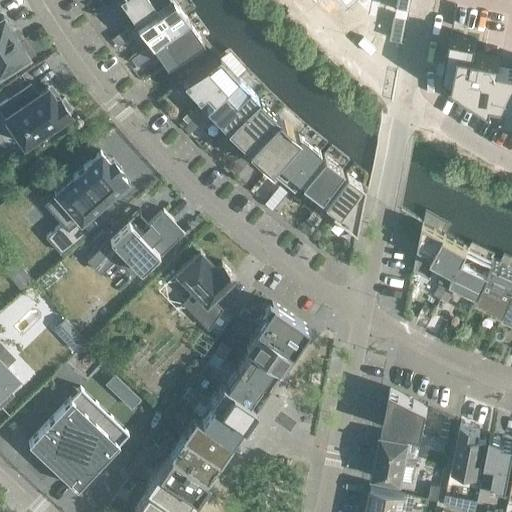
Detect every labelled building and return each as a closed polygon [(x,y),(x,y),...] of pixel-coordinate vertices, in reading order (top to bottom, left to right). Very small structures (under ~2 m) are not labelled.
[(120,0),(134,19),(161,0),(120,0)] [(151,42),(187,16),(174,0),(161,0),(134,19),(151,42)] [(352,0),(363,10),(368,15),(371,0),(352,0)] [(0,71),(31,52),(22,38),(18,40),(2,15),(0,16),(0,71)] [(201,37),(187,16),(151,42),(165,61),(201,37)] [(450,34),(442,73),(449,78),(457,83),(469,92),(474,95),(480,98),(485,102),(490,105),(495,108),(501,111),(506,114),(511,117),(511,64),(499,62),(500,56),(474,51),(476,39),(450,34)] [(204,90),(210,97),(210,98),(211,99),(237,75),(218,54),(182,79),(197,97),(204,90)] [(205,105),(225,126),(256,95),(237,75),(211,99),(205,105)] [(30,82),(6,98),(14,109),(4,115),(9,123),(5,126),(14,139),(18,136),(23,144),(69,112),(67,109),(70,107),(63,97),(60,99),(58,96),(55,98),(47,86),(37,93),(30,82)] [(247,146),(277,114),(256,95),(225,126),(247,146)] [(269,166),(297,133),(277,114),(247,146),(269,166)] [(188,122),(182,127),(188,133),(193,128),(188,122)] [(319,151),(297,133),(269,166),(291,185),(319,151)] [(100,150),(72,176),(69,173),(55,186),(58,189),(54,192),(56,194),(45,204),(62,222),(51,232),(68,251),(99,225),(89,214),(127,180),(100,150)] [(247,160),(241,154),(238,157),(244,163),(247,160)] [(323,154),(300,182),(320,197),(341,168),(323,154)] [(252,194),(261,174),(240,165),(231,185),(252,194)] [(360,182),(345,171),(323,201),(334,209),(331,213),(355,231),(364,185),(359,182),(360,182)] [(270,193),(263,202),(270,209),(278,200),(270,193)] [(127,218),(87,257),(101,272),(122,251),(139,268),(157,251),(159,254),(183,231),(162,209),(139,231),(127,218)] [(446,266),(438,281),(446,285),(467,246),(422,221),(413,267),(430,276),(438,261),(446,266)] [(493,259),(467,246),(446,285),(451,288),(455,280),(477,291),(473,298),(474,299),(476,296),(493,259)] [(194,290),(182,301),(207,327),(221,307),(211,296),(234,274),(221,260),(215,266),(199,249),(176,271),(194,290)] [(511,289),(511,267),(493,259),(476,296),(484,300),(484,301),(503,310),(511,289)] [(21,267),(10,276),(20,288),(31,279),(21,267)] [(511,315),(511,289),(503,310),(503,312),(511,315)] [(257,328),(290,351),(308,326),(271,301),(268,299),(263,306),(266,308),(254,326),(257,328)] [(73,328),(63,338),(74,350),(84,340),(73,328)] [(290,351),(257,328),(245,346),(249,348),(278,369),(290,351)] [(227,351),(226,347),(220,343),(215,351),(223,356),(227,351)] [(7,352),(0,344),(0,403),(11,393),(5,387),(17,376),(0,358),(7,352)] [(278,369),(249,348),(236,366),(266,387),(278,369)] [(214,364),(218,364),(222,358),(214,352),(208,361),(214,364)] [(254,404),(266,387),(236,366),(224,384),(254,404)] [(220,381),(208,399),(213,402),(242,422),(254,404),(224,384),(220,381)] [(130,387),(121,396),(130,405),(139,396),(130,387)] [(427,406),(389,388),(382,427),(421,434),(427,406)] [(28,441),(75,486),(117,441),(70,396),(28,441)] [(213,402),(201,420),(230,440),(242,422),(213,402)] [(201,420),(193,415),(181,433),(218,458),(230,440),(201,420)] [(448,440),(452,419),(444,417),(440,438),(448,440)] [(479,429),(460,422),(451,469),(478,475),(485,438),(478,437),(479,429)] [(218,458),(181,433),(169,451),(205,476),(218,458)] [(504,438),(489,433),(480,481),(491,483),(490,484),(495,485),(495,484),(506,486),(511,453),(511,442),(504,441),(504,438)] [(408,441),(380,435),(377,453),(376,453),(376,454),(377,454),(376,458),(375,458),(376,458),(372,476),(400,482),(408,441)] [(169,451),(157,469),(193,494),(205,476),(169,451)] [(193,494),(157,469),(145,487),(181,511),(193,494)] [(440,485),(431,483),(428,497),(437,499),(440,485)] [(370,486),(365,511),(400,511),(404,493),(370,486)] [(133,505),(140,510),(143,511),(180,511),(181,511),(145,487),(133,505)] [(115,493),(110,500),(121,507),(126,500),(115,493)] [(445,494),(443,502),(451,506),(453,495),(445,494)]
